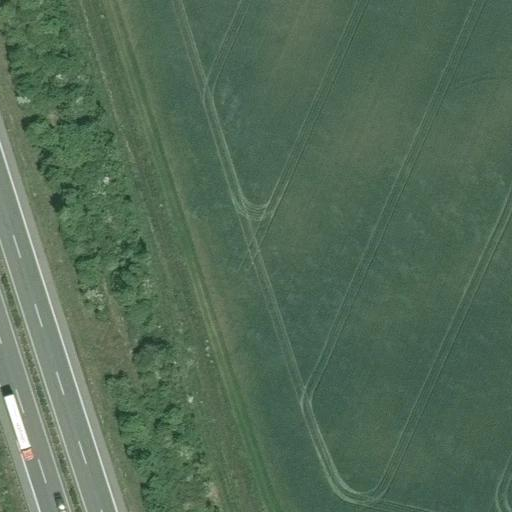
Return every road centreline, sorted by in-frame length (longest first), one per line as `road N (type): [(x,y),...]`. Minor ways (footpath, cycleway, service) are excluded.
road 1 (motorway): [(102,511),(0,193)]
road 2 (motorway): [(0,335),(57,511)]
